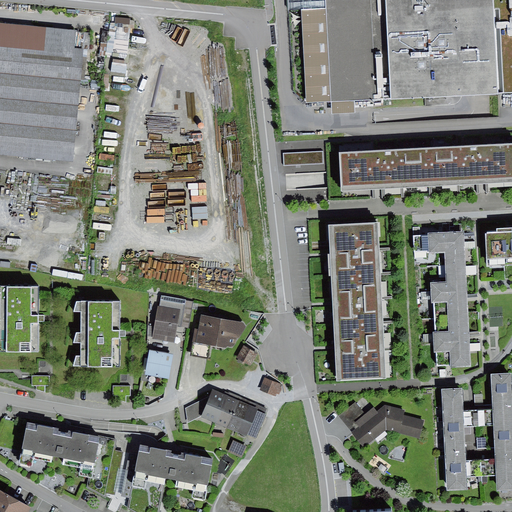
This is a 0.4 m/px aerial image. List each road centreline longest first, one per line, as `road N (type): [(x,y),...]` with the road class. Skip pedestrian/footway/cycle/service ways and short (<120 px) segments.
road 1 (residential): [(329,511),(306,389),(286,351),(254,17),(75,0)]
road 2 (track): [(146,6),(147,21),(206,93),(218,205),(212,239),(196,245),(157,244),(131,222),(123,199),(127,152),(150,63)]
road 3 (residential): [(0,399),(109,416),(178,403)]
